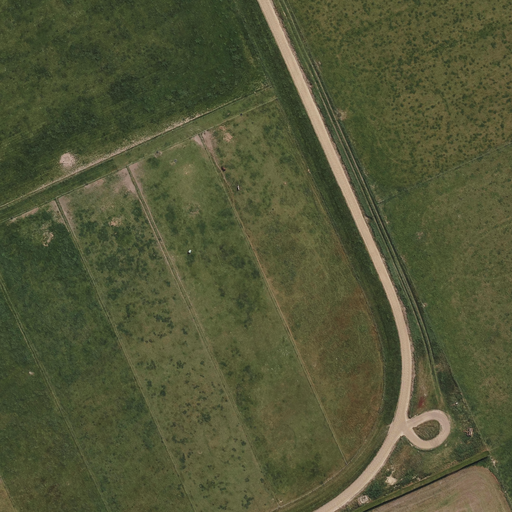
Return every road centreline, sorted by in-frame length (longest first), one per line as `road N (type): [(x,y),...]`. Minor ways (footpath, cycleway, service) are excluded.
road 1 (track): [(263,0),(392,296),(406,351),(402,425),(373,468),(324,511)]
road 2 (track): [(270,93),(0,216)]
